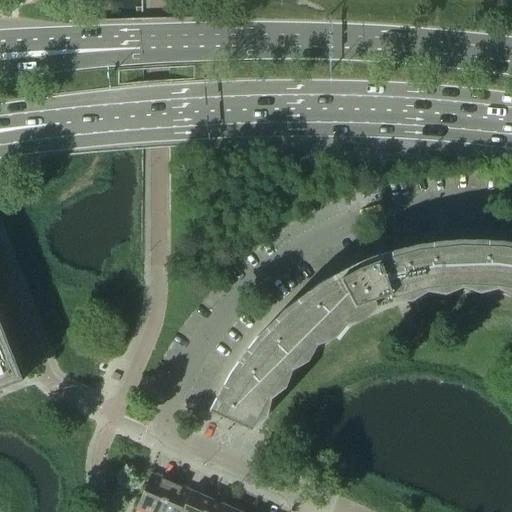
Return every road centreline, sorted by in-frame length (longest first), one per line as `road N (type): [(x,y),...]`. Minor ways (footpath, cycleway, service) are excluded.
road 1 (primary): [(48,123),(323,109),(511,124)]
road 2 (residential): [(511,204),(427,201),(350,222),(298,248),(212,326),(156,433)]
road 3 (primary): [(511,59),(357,43),(143,43)]
road 4 (residential): [(309,497),(156,433)]
road 5 (primary): [(143,43),(108,58),(0,71)]
road 6 (primary): [(143,43),(0,43)]
